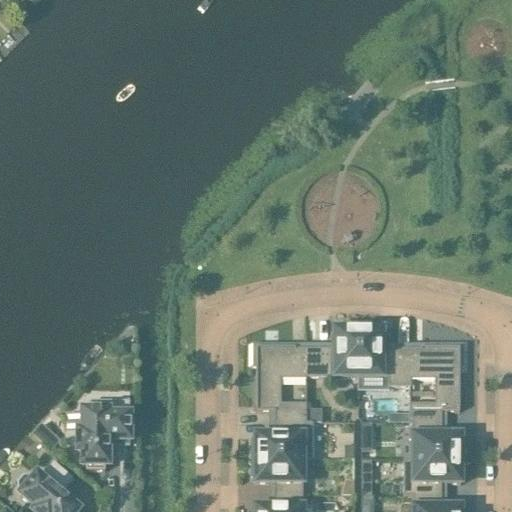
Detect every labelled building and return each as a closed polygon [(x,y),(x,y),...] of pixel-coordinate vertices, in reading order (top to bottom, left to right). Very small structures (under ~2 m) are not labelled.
[(357,380),(357,328),(340,328),(340,332),(333,332),(333,351),(305,351),(305,380),(357,380)] [(375,332),(375,329),(357,328),(357,380),(387,380),(387,390),(408,390),(408,382),(408,351),(382,351),(382,332),(375,332)] [(275,350),(275,346),(252,346),(252,369),(255,369),(255,414),(273,414),(273,425),(305,425),(305,407),(280,407),(280,382),(305,382),(305,380),(305,351),(295,351),(295,350),(275,350)] [(462,369),(463,346),(440,346),(440,350),(420,350),(420,351),(408,351),(408,382),(434,382),(434,407),(408,407),(408,427),(412,427),(441,427),(441,415),(459,415),(459,369),(462,369)] [(129,444),(129,418),(128,418),(107,418),(107,414),(104,414),(104,410),(98,404),(90,404),(85,410),(85,414),(81,414),(81,435),(77,435),(77,455),(81,455),(81,469),(85,469),(85,474),(104,474),(104,469),(107,469),(107,444),(129,444)] [(401,416),(388,416),(388,426),(401,426),(401,416)] [(311,425),(305,425),(273,425),(273,438),(254,438),(254,444),(250,444),(250,462),(302,462),(302,463),(311,463),(311,425)] [(371,427),(360,427),(360,455),(371,455),(371,427)] [(441,438),(441,427),(412,427),(412,461),(412,462),(463,462),(463,445),(460,445),(460,438),(441,438)] [(344,463),(353,463),(353,449),(343,449),(344,463)] [(35,472),(14,493),(34,511),(75,511),(58,494),(73,477),(55,461),(41,477),(35,472)] [(412,462),(412,461),(402,461),(402,499),(412,499),(412,498),(441,498),(441,486),(460,486),(460,480),(463,480),(463,462),(412,462)] [(302,463),(302,462),(250,462),(250,480),(254,480),(254,486),(273,486),(273,498),(302,498),(302,463)] [(360,499),(371,499),(371,464),(360,464),(360,499)] [(344,498),(353,498),(353,489),(344,489),(344,498)] [(301,511),(302,498),(273,498),(273,510),(254,510),(253,511),(301,511)] [(441,510),(441,498),(412,498),(412,499),(411,511),(459,511),(460,510),(441,510)] [(372,511),(373,499),(371,499),(360,499),(360,511),(372,511)]
